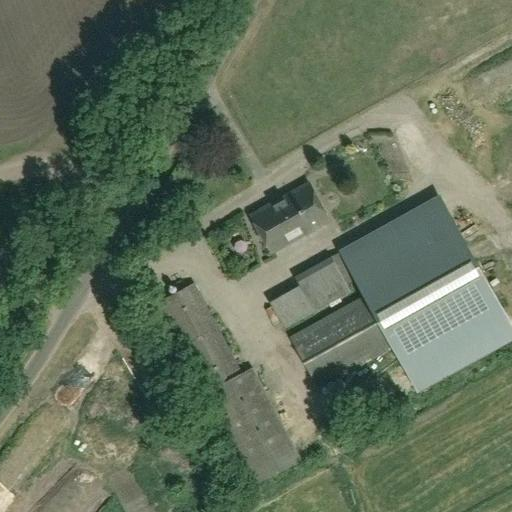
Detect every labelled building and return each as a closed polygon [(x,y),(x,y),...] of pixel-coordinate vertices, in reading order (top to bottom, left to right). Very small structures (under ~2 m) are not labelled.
[(271,253),(330,221),(310,184),(251,216),(271,253)] [(341,250),(366,297),(291,338),(319,388),(394,346),(420,393),(511,340),(511,324),(440,195),(341,250)] [(287,328),(352,293),(348,286),(354,282),(339,253),(332,256),(333,259),(297,278),(303,288),(274,303),(287,328)] [(0,295),(1,296),(11,285),(10,284),(14,279),(0,265),(0,295)] [(242,375),(195,285),(160,303),(208,393),(257,486),(302,463),(253,370),(242,375)]
